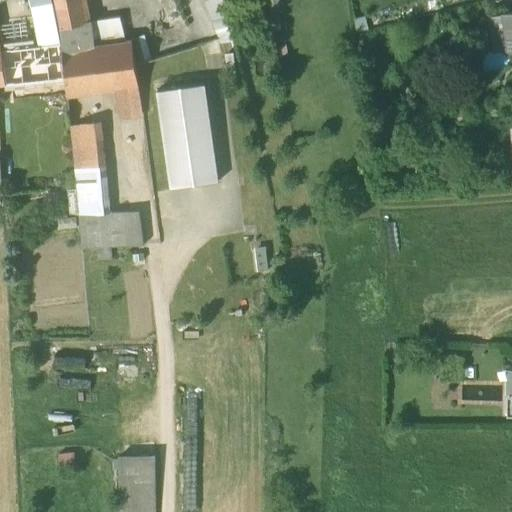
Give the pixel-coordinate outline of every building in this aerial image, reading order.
[(53,0),(35,0),(40,34),(41,41),(61,39),(53,0)] [(81,0),(55,0),(61,28),(86,23),(86,22),(81,0)] [(511,49),(506,15),(491,18),(496,53),(511,50),(511,49)] [(118,18),(91,21),(95,47),(126,43),(125,42),(119,18),(118,18)] [(86,23),(61,28),(63,36),(63,50),(62,51),(95,47),(91,21),(86,22),(86,23)] [(451,27),(439,36),(446,45),(458,36),(451,27)] [(40,34),(0,39),(0,45),(1,51),(5,85),(65,78),(63,51),(62,51),(63,50),(61,39),(41,41),(40,34)] [(95,47),(63,51),(65,78),(67,96),(115,89),(138,85),(132,43),(126,43),(95,47)] [(204,84),(156,91),(170,189),(218,183),(204,84)] [(138,85),(115,89),(118,117),(142,113),(138,85)] [(96,124),(70,127),(79,216),(108,214),(96,124)] [(108,214),(79,216),(81,249),(97,248),(111,248),(143,246),(139,212),(108,214)] [(111,248),(97,248),(98,260),(112,260),(111,248)] [(155,511),(155,456),(119,457),(119,511),(155,511)]
